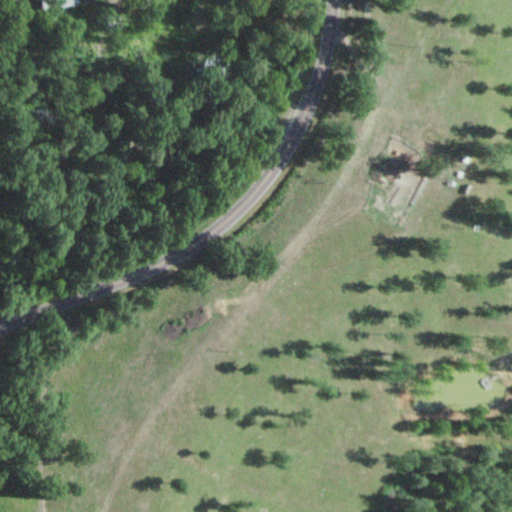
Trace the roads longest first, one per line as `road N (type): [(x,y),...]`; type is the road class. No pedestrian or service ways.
road 1 (track): [(93,511),(105,475),(169,379),(230,318),(361,130),(372,92),(362,57),(331,28)]
road 2 (residential): [(0,323),(130,275),(229,216),(298,124),(331,28),(332,0)]
